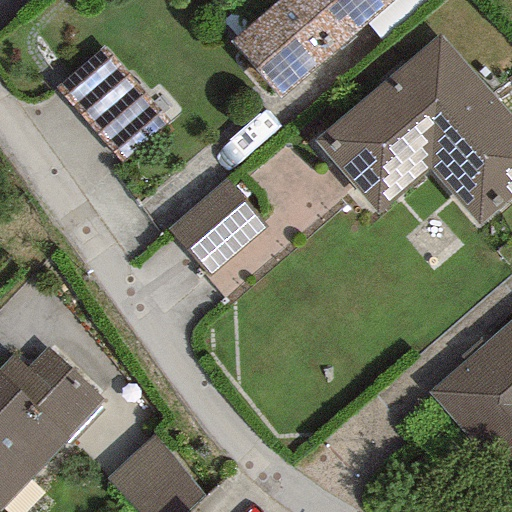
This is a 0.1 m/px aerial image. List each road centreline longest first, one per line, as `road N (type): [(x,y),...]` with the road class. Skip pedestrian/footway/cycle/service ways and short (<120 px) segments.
road 1 (residential): [(316,511),(198,399),(0,106)]
road 2 (unknown): [(315,511),(511,308)]
